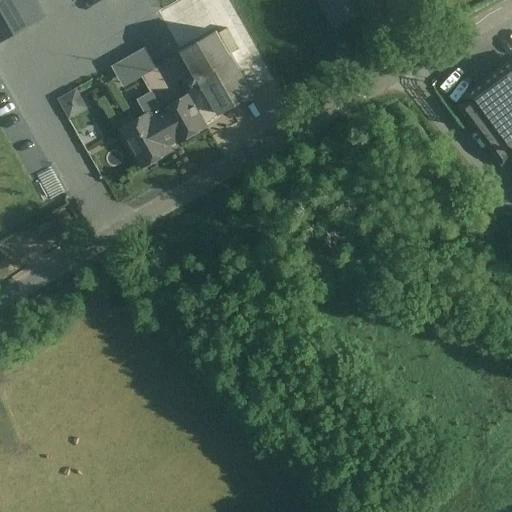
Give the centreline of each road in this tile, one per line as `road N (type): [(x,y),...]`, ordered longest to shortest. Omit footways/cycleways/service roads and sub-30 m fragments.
road 1 (unclassified): [(0,307),(398,67)]
road 2 (unclassified): [(511,198),(398,67)]
road 3 (unclassified): [(398,67),(511,5)]
